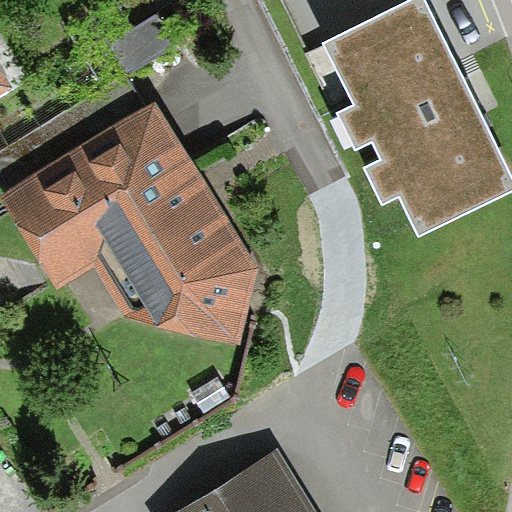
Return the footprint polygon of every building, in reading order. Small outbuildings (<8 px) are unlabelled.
[(412,0),(327,42),(357,103),(335,113),(354,151),(372,142),(379,157),(360,166),(381,209),(402,199),(420,236),(511,190),(511,180),(422,0),(412,0)] [(158,12),(109,41),(128,73),(177,45),(158,12)] [(0,93),(11,87),(0,68),(0,93)] [(0,149),(0,169),(12,189),(148,107),(129,75),(0,149)] [(259,268),(156,103),(148,107),(12,189),(1,195),(58,289),(95,266),(124,314),(240,343),(259,268)] [(181,511),(313,511),(277,453),(181,511)]
